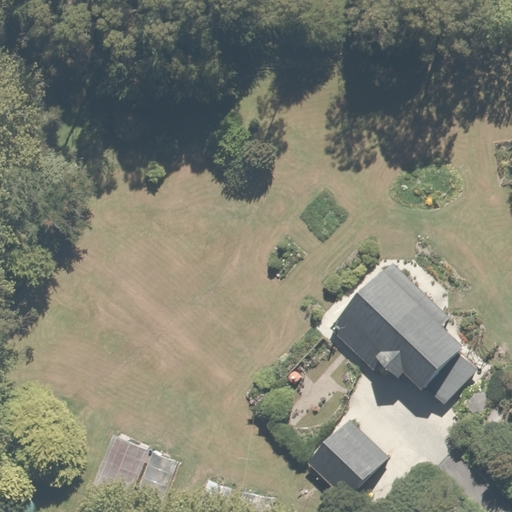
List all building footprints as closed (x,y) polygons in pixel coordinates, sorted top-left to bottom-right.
[(325,333),(374,376),(384,365),(397,377),(405,369),(441,401),(483,353),(385,266),(325,333)] [(350,421),(305,464),(339,500),(385,457),(350,421)] [(149,511),(173,459),(109,432),(81,498),(112,511),(149,511)] [(230,490),(201,480),(195,500),(224,509),(230,490)] [(269,511),(273,498),(238,490),(233,511),(269,511)]
